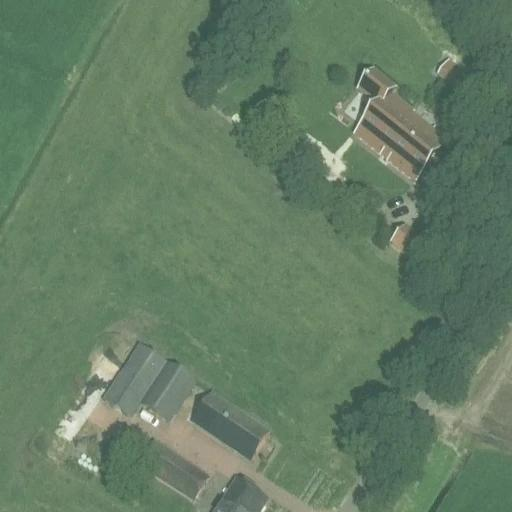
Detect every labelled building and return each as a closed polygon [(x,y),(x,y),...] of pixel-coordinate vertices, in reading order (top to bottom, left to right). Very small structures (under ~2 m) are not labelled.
[(459,100),(475,86),(454,63),(439,76),(459,100)] [(414,184),(448,142),(390,96),(395,90),(375,74),(359,94),(378,109),(356,137),(414,184)] [(337,173),(299,144),(287,159),(325,188),(337,173)] [(406,231),(393,246),(424,272),(436,256),(406,231)] [(132,422),(141,408),(169,427),(197,385),(167,366),(167,365),(140,346),(102,402),(132,422)] [(251,463),(265,442),(269,435),(213,397),(194,425),(251,463)] [(194,503),(209,482),(156,446),(141,468),(194,503)] [(261,511),(267,504),(237,484),(218,511),(261,511)]
